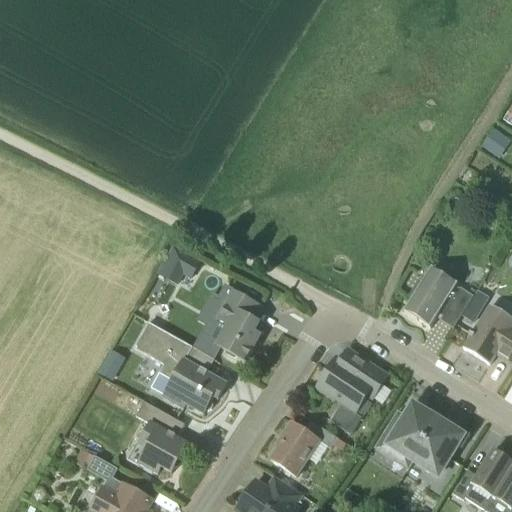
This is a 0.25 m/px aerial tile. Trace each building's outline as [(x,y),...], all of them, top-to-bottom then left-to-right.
[(485,148),(501,160),(511,144),(511,142),(497,132),(485,148)] [(174,249),(164,265),(184,277),(191,281),(201,265),(174,249)] [(474,299),(461,291),(460,292),(457,290),(458,287),(433,271),(424,284),(420,282),(410,299),(413,301),(405,315),(431,331),(437,321),(454,331),(474,299)] [(256,324),(263,311),(234,294),(218,321),(229,328),(218,349),(227,354),(228,356),(235,360),(238,360),(246,365),(261,340),(255,336),(260,326),(256,324)] [(511,321),(491,308),(464,352),(490,368),(496,358),(511,367),(511,321)] [(186,364),(193,350),(194,350),(149,325),(135,351),(164,368),(152,390),(165,398),(164,400),(184,411),(186,407),(204,417),(206,413),(209,413),(212,412),(213,409),(213,406),(212,403),(214,400),(219,402),(227,387),(186,364)] [(318,392),(341,408),(357,419),(367,404),(377,389),(379,391),(387,379),(356,358),(350,354),(342,366),(338,363),(330,374),(319,391),(318,392)] [(115,379),(114,372),(107,370),(102,379),(112,384),(115,379)] [(189,447),(184,444),(178,441),(186,428),(144,405),(136,419),(151,428),(140,448),(148,452),(139,467),(144,470),(143,471),(152,476),(153,474),(158,477),(162,470),(172,476),(175,472),(174,472),(175,470),(173,469),(177,462),(179,463),(180,461),(181,462),(183,458),(189,447)] [(415,463),(438,425),(414,410),(407,422),(399,417),(377,451),(410,471),(415,463)] [(311,424),(305,433),(293,425),(278,447),(280,449),(271,463),(298,481),(321,445),(329,449),(331,451),(334,447),(343,453),(347,447),(338,441),(328,435),(311,424)] [(454,435),(438,425),(415,463),(438,477),(457,448),(462,452),(471,438),(458,430),(454,435)] [(75,463),(90,471),(96,460),(82,451),(75,463)] [(485,511),(486,511),(511,471),(511,464),(495,454),(478,479),(468,473),(453,496),(464,503),(466,500),(485,511)] [(118,472),(98,461),(91,473),(111,484),(118,472)] [(511,511),(511,471),(486,511),(511,511)] [(298,509),(304,499),(274,479),(266,491),(256,484),(251,492),(247,491),(239,503),(242,505),(237,511),(300,511),(302,511),(298,509)] [(112,497),(105,494),(95,511),(146,511),(151,504),(118,486),(112,497)] [(354,511),(362,500),(347,491),(338,506),(347,511),(354,511)]
